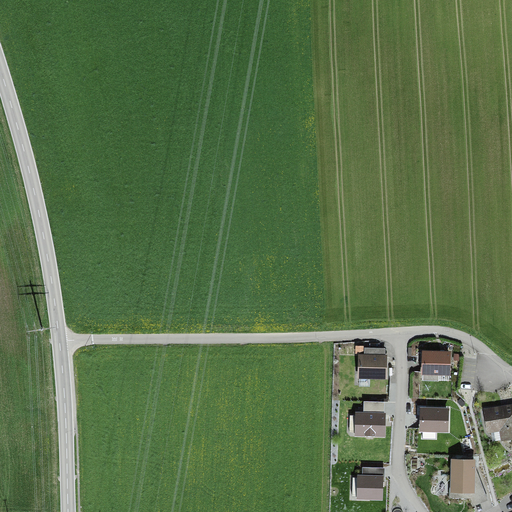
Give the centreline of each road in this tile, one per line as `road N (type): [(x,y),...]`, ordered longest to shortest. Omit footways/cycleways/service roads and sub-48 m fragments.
road 1 (residential): [(397,331),(59,341)]
road 2 (tertiary): [(59,341),(38,210),(0,67)]
road 3 (residential): [(422,511),(396,471),(397,331)]
road 4 (tertiary): [(68,511),(59,341)]
road 5 (residential): [(511,371),(463,335),(397,331)]
